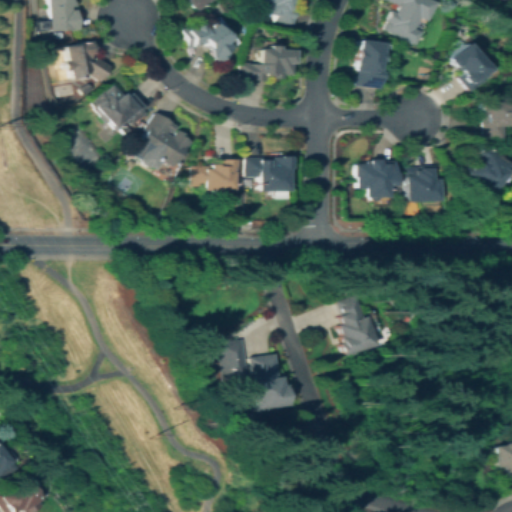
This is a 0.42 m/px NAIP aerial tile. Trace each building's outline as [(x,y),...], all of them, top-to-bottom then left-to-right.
[(70,0),(71,6),(66,6),(66,9),(71,8),(73,29),(64,29),(47,31),(43,0),(70,0)] [(204,0),(192,10),(191,8),(189,9),(182,1),(184,0),(204,0)] [(286,0),(284,8),(292,10),(288,27),(268,22),(270,16),(256,12),(258,2),(253,0),(286,0)] [(430,0),(434,2),(424,20),(416,16),(411,27),(418,31),(415,36),(415,39),(411,44),(380,28),(383,22),(380,20),(385,9),(390,11),(393,5),(384,0),(430,0)] [(208,21),(213,28),(215,27),(220,28),(221,31),(221,34),(224,39),(221,41),(226,48),(218,53),(221,57),(211,63),(208,57),(207,58),(199,44),(183,48),(178,29),(198,23),(199,28),(208,21)] [(376,52),(376,60),(374,60),(373,70),(377,70),(375,88),(349,85),(351,71),(349,70),(349,61),(351,49),(353,38),(378,41),(376,52)] [(105,66),(95,82),(94,81),(90,86),(84,82),(88,76),(84,74),(65,78),(63,70),(59,71),(57,61),(62,60),(58,46),(83,41),(86,53),(105,66)] [(463,42),(486,71),(462,90),(451,76),(456,72),(450,65),(448,67),(444,60),(445,59),(443,57),(463,42)] [(271,45),(271,48),(286,48),(285,65),(287,65),(287,69),(285,69),(285,74),(274,74),(274,78),(261,78),(261,80),(242,79),(233,79),(234,62),(248,62),(249,47),(261,48),(261,44),(271,45)] [(87,89),(79,94),(76,89),(84,84),(87,89)] [(107,84),(116,93),(117,92),(121,96),(125,92),(138,106),(136,108),(141,112),(124,128),(125,130),(121,134),(111,124),(108,127),(103,122),(101,123),(93,116),(95,114),(88,108),(90,107),(86,103),(91,99),(91,94),(96,90),(100,90),(107,84)] [(502,99),(503,107),(505,107),(505,115),(504,115),(504,124),(493,125),(493,138),(473,139),(471,114),(470,111),(469,111),(468,104),(470,104),(470,101),(502,99)] [(171,125),(167,132),(162,129),(161,131),(167,135),(171,129),(180,135),(179,137),(183,140),(166,166),(152,156),(151,157),(148,154),(145,152),(141,158),(128,150),(139,133),(136,131),(150,111),(171,125)] [(474,144),(484,152),(485,150),(493,156),(492,157),(500,164),(481,189),(472,182),(468,188),(448,173),(458,160),(462,162),(467,155),(466,154),(474,144)] [(283,155),(283,157),(286,157),(285,168),(282,168),(281,190),(253,190),(253,177),(239,177),(239,156),(266,157),(266,155),(283,155)] [(230,158),(230,179),(225,179),(225,189),(216,189),(216,193),(207,193),(207,190),(199,190),(199,186),(187,186),(187,165),(207,165),(207,158),(230,158)] [(389,160),(389,170),(391,171),(390,185),(382,184),(382,196),(359,196),(359,188),(352,188),(352,177),(349,176),(349,163),(361,163),(362,158),(373,159),(389,160)] [(432,201),(400,202),(399,166),(410,166),(410,164),(431,164),(432,201)] [(86,213),(81,202),(92,196),(98,207),(86,213)] [(369,345),(338,354),(329,325),(335,324),(330,307),(334,306),(332,300),(354,294),(369,345)] [(239,338),(242,363),(244,363),(243,356),(269,353),(271,376),(274,376),(275,384),(278,384),(280,404),(263,406),(264,409),(248,411),(246,401),(236,402),(233,382),(244,380),(244,377),(219,380),(214,341),(239,338)] [(511,474),(511,475),(511,472),(507,473),(503,478),(496,478),(492,474),(491,466),(486,466),(484,445),(493,444),(496,442),(500,442),(502,443),(511,442),(511,474)] [(0,451),(7,461),(6,462),(9,467),(0,474),(0,451)] [(22,477),(36,499),(32,502),(35,507),(27,511),(16,511),(14,508),(7,511),(0,511),(0,493),(18,482),(17,481),(22,477)]
